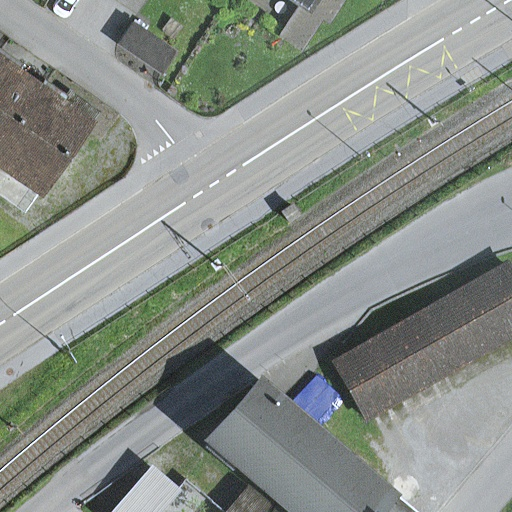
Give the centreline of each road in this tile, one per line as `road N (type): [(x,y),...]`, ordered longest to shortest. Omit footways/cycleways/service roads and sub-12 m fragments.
road 1 (residential): [(44,511),(201,391),(511,194)]
road 2 (primary): [(511,2),(206,190)]
road 3 (residential): [(0,7),(150,114),(206,190)]
road 4 (primary): [(206,190),(0,322)]
